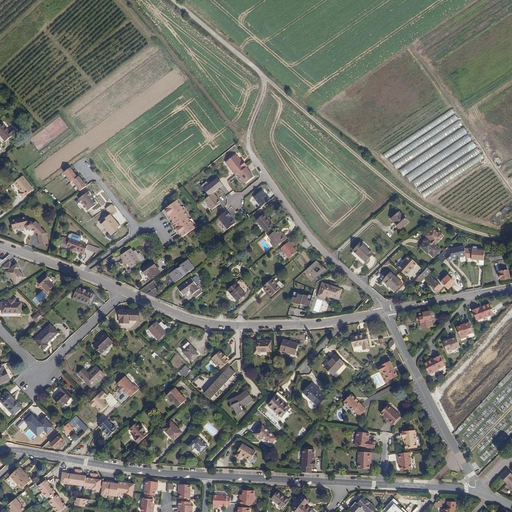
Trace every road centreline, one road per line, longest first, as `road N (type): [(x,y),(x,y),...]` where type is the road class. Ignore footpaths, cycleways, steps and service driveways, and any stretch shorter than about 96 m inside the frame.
road 1 (track): [(511,240),(450,223),(398,191),(173,0)]
road 2 (residential): [(385,312),(303,326),(210,326),(122,291)]
road 3 (track): [(131,0),(266,176)]
road 4 (tertiary): [(209,476),(0,448)]
road 5 (residential): [(385,312),(478,487)]
road 6 (residential): [(266,176),(305,232),(385,312)]
road 7 (residential): [(122,291),(41,376),(7,336)]
road 8 (tertiary): [(343,482),(209,476)]
road 9 (residential): [(122,291),(0,247)]
road 10 (residential): [(511,286),(385,312)]
